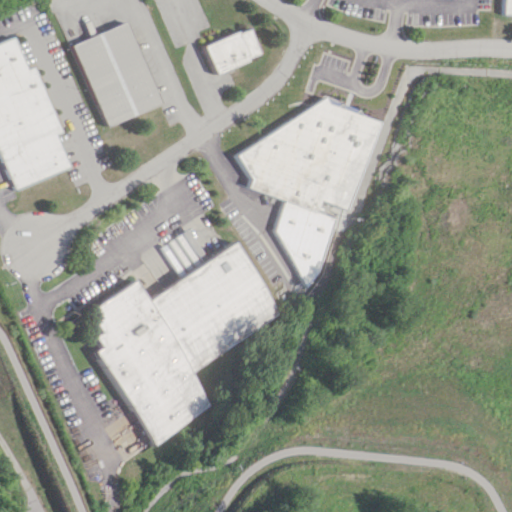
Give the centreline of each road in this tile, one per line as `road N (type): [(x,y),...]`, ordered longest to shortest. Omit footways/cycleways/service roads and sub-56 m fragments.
road 1 (residential): [(303,24),(276,73),(236,111),(15,253)]
road 2 (residential): [(264,0),(303,24),(405,50),(511,49)]
